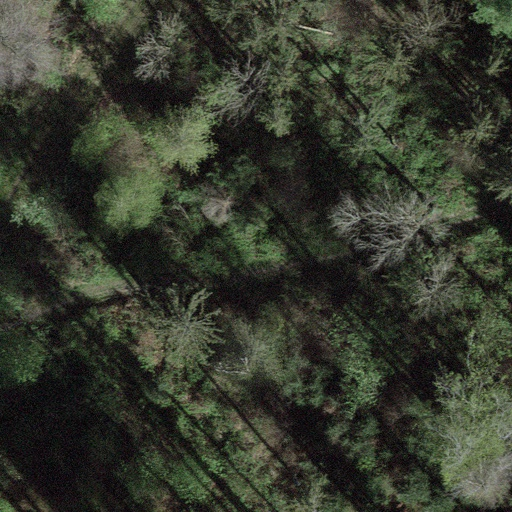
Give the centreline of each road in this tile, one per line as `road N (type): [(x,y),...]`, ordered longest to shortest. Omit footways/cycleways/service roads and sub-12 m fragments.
road 1 (track): [(511,199),(277,272),(92,289),(0,340)]
road 2 (track): [(0,244),(60,116),(139,0)]
